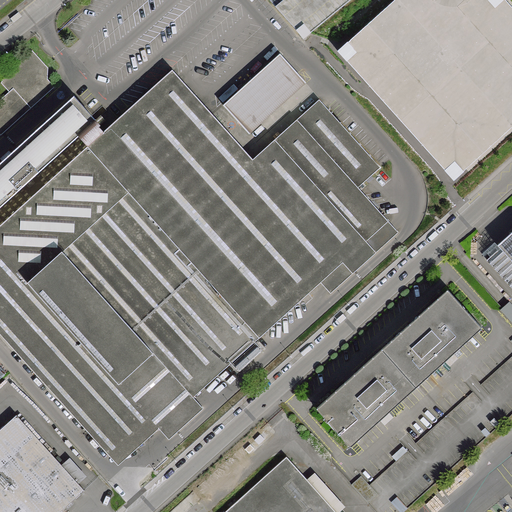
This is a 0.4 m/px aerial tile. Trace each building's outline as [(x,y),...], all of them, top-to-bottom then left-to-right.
[(283,0),(279,4),(276,6),(303,39),(350,0),(283,0)] [(394,0),(337,50),(455,182),(511,131),(511,5),(507,0),(394,0)] [(0,133),(1,135),(55,86),(48,79),(48,67),(33,50),(6,74),(2,82),(10,91),(0,100),(0,133)] [(307,83),(281,55),(224,106),(249,134),(307,83)] [(0,334),(118,466),(159,429),(169,440),(203,409),(193,398),(231,363),(240,372),(263,351),(255,342),(322,282),(331,293),(399,232),(359,187),(372,175),(382,167),(320,99),(254,159),(214,115),(212,113),(174,71),(105,134),(93,120),(94,118),(92,115),(74,96),(0,163),(0,334)] [(373,92),(370,95),(431,163),(434,159),(373,92)] [(511,226),(493,243),(501,252),(490,261),(511,285),(511,226)] [(453,290),(320,408),(354,447),(487,329),(453,290)] [(0,511),(60,511),(84,490),(16,416),(0,430),(0,511)] [(338,511),(287,455),(222,511),(338,511)]
